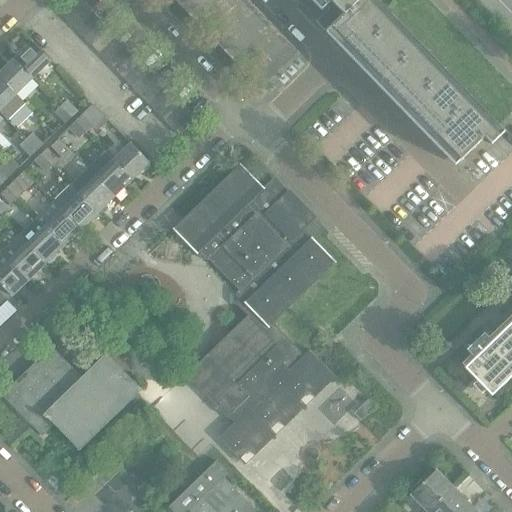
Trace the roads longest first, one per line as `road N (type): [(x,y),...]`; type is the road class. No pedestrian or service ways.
road 1 (residential): [(437,411),(372,338),(419,293),(254,130)]
road 2 (residential): [(0,344),(237,114)]
road 3 (residential): [(511,170),(471,206),(331,59)]
road 4 (residential): [(237,114),(125,0)]
road 5 (residential): [(336,511),(437,411)]
